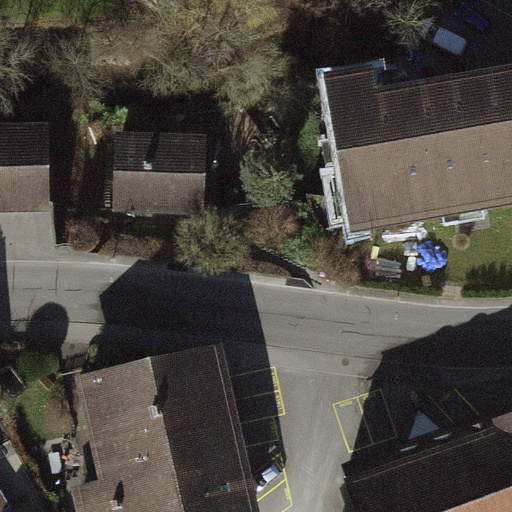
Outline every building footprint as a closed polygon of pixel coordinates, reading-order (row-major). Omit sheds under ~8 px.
[(511,56),(328,89),(356,242),(511,213),(511,56)] [(0,134),(0,214),(50,214),(50,135),(0,134)] [(118,142),(115,223),(205,226),(208,145),(118,142)] [(82,500),(84,511),(249,511),(239,468),(213,359),(182,366),(111,383),(86,389),(111,493),(82,500)] [(363,511),(511,511),(511,433),(463,450),(401,470),(355,486),(363,511)]
